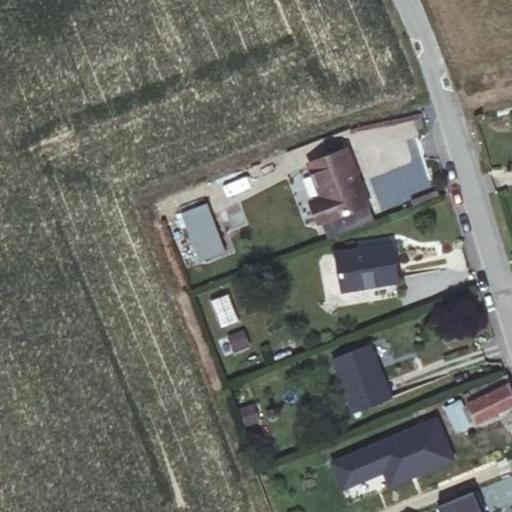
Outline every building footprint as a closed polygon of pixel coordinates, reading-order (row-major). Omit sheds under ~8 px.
[(354,201),(330,145),(291,160),(307,194),(297,198),(307,219),(354,201)] [(216,245),(196,193),(170,202),(189,254),(216,245)] [(354,201),(307,219),(313,233),(360,214),(354,201)] [(386,276),(376,238),(319,252),(329,289),(386,276)] [(358,342),(323,358),(347,412),(386,395),(373,365),(369,366),(358,342)] [(511,402),(506,385),(429,409),(433,425),(511,402)] [(477,489),(438,505),(440,511),(482,511),(479,506),(483,504),(477,489)]
